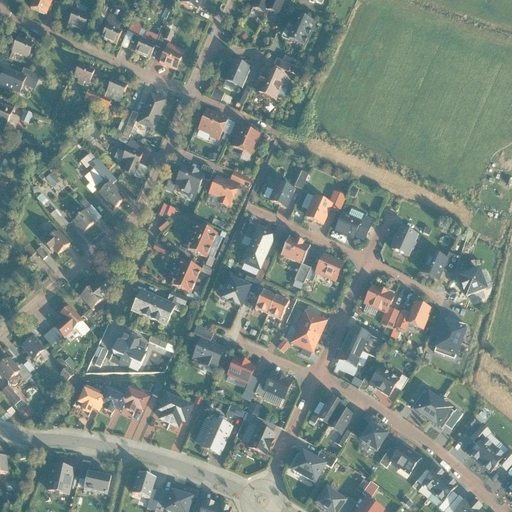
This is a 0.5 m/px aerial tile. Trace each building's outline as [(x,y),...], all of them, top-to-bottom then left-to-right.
[(46,16),(53,0),(35,0),(31,10),(46,16)] [(71,9),(74,0),(67,0),(65,6),(71,9)] [(198,12),(202,0),(183,0),(181,5),(198,12)] [(265,10),(270,0),(254,0),(251,8),(264,14),(265,10)] [(270,0),(265,10),(277,16),(284,0),(270,0)] [(83,32),(89,19),(73,12),(67,25),(83,32)] [(314,23),(293,13),(282,37),(303,46),(314,23)] [(143,26),(132,21),(127,32),(138,37),(143,26)] [(101,40),(116,46),(122,32),(116,29),(117,27),(108,24),(101,40)] [(170,43),(174,33),(168,31),(164,40),(170,43)] [(153,45),(155,46),(159,48),(165,35),(159,32),(153,45)] [(27,59),(33,45),(17,38),(11,52),(27,59)] [(134,54),(150,60),(155,46),(153,45),(149,44),(150,42),(141,38),(134,54)] [(160,63),(177,70),(184,53),(168,46),(160,63)] [(285,56),(283,61),(294,66),(296,61),(285,56)] [(290,66),(276,59),(274,65),(288,71),(290,66)] [(241,87),(248,68),(231,61),(224,79),(241,87)] [(94,72),(79,65),(73,77),(78,79),(77,83),(82,86),(84,82),(89,84),(94,72)] [(19,73),(5,67),(0,79),(14,85),(19,73)] [(275,100),(285,77),(266,69),(256,92),(275,100)] [(127,86),(112,79),(106,92),(121,98),(127,86)] [(243,103),(249,89),(244,87),(238,101),(243,103)] [(284,99),(288,90),(282,88),(279,97),(284,99)] [(221,101),(224,93),(215,90),(212,97),(221,101)] [(84,98),(96,103),(99,96),(88,91),(84,98)] [(153,131),(166,100),(149,93),(140,115),(137,123),(136,124),(153,131)] [(111,101),(99,96),(96,103),(108,108),(111,101)] [(0,106),(0,124),(6,127),(13,110),(4,106),(3,108),(0,106)] [(221,117),(207,111),(198,131),(210,136),(210,137),(218,140),(228,118),(222,115),(221,117)] [(137,123),(140,115),(132,112),(121,137),(128,139),(135,122),(137,123)] [(254,147),(259,135),(235,126),(230,136),(234,138),(231,146),(252,155),(256,148),(254,147)] [(133,176),(142,156),(127,149),(121,161),(126,163),(123,172),(133,176)] [(106,179),(111,184),(115,180),(103,166),(102,167),(98,163),(92,168),(104,181),(106,179)] [(176,185),(197,194),(204,179),(205,176),(199,173),(184,166),(176,185)] [(202,167),(199,173),(205,176),(204,179),(209,181),(213,171),(202,167)] [(301,172),(294,186),(302,190),(309,175),(301,172)] [(216,202),(229,208),(239,185),(227,180),(226,181),(218,178),(209,197),(217,200),(216,202)] [(104,181),(95,189),(113,211),(125,201),(111,184),(106,179),(104,181)] [(278,184),(270,203),(286,210),(294,191),(278,184)] [(331,206),(329,210),(337,214),(344,197),(336,194),(331,206)] [(315,199),(306,219),(322,226),(329,210),(331,206),(329,205),(315,199)] [(84,212),(78,205),(66,214),(83,234),(95,224),(84,212)] [(157,214),(174,217),(176,208),(159,205),(157,214)] [(90,206),(84,212),(95,224),(101,219),(90,206)] [(67,224),(56,211),(51,215),(63,228),(67,224)] [(343,215),(335,232),(354,240),(364,216),(351,211),(348,218),(343,215)] [(161,232),(170,226),(165,220),(157,227),(161,232)] [(250,225),(244,238),(252,241),(258,228),(250,225)] [(192,237),(212,246),(216,235),(196,227),(192,237)] [(252,241),(250,248),(267,255),(275,236),(258,228),(252,241)] [(394,244),(391,251),(408,258),(417,237),(401,230),(398,237),(396,236),(393,243),(394,244)] [(59,256),(70,246),(57,232),(44,243),(49,249),(50,248),(59,256)] [(212,246),(192,237),(187,249),(207,257),(212,246)] [(0,249),(10,253),(13,245),(0,239),(0,249)] [(281,256),(281,257),(282,258),(301,266),(302,267),(302,266),(310,249),(310,248),(303,245),(304,245),(304,244),(303,244),(297,241),(296,241),(296,242),(290,239),(289,239),(289,240),(281,257),(281,256)] [(168,250),(157,246),(155,251),(166,255),(168,250)] [(250,248),(243,264),(260,271),(264,261),(267,255),(250,248)] [(47,258),(39,249),(36,252),(43,261),(47,258)] [(430,254),(421,274),(438,281),(442,272),(447,261),(446,261),(430,254)] [(317,274),(316,274),(317,274),(335,282),(342,266),(324,257),(320,266),(317,274)] [(176,274),(196,282),(201,271),(181,262),(176,274)] [(301,266),(294,282),(295,282),(295,281),(303,285),(303,286),(304,286),(306,280),(309,273),(311,270),(302,266),(302,267),(301,266)] [(460,278),(459,279),(460,280),(462,284),(461,285),(462,286),(463,285),(465,291),(464,291),(464,292),(466,296),(466,297),(466,298),(468,297),(484,291),(486,290),(485,289),(485,290),(478,273),(479,273),(478,271),(477,272),(460,278)] [(196,282),(176,274),(171,286),(191,294),(196,282)] [(79,297),(91,311),(112,293),(101,279),(79,297)] [(225,294),(222,301),(229,303),(228,304),(229,304),(234,306),(235,306),(241,309),(244,303),(245,302),(244,302),(247,296),(247,295),(248,293),(250,289),(243,286),(238,284),(238,283),(237,283),(231,280),(228,287),(227,288),(228,288),(225,293),(225,294)] [(372,288),(365,305),(387,315),(389,310),(394,298),(386,295),(387,294),(380,291),(380,292),(372,288)] [(148,320),(158,298),(141,291),(131,313),(148,320)] [(264,292),(257,308),(272,314),(279,298),(264,292)] [(188,300),(171,293),(168,300),(185,307),(188,300)] [(158,298),(148,320),(165,328),(174,306),(158,298)] [(294,304),(279,298),(272,314),(287,320),(294,304)] [(409,315),(405,323),(408,325),(422,331),(427,321),(425,320),(430,310),(416,304),(411,316),(409,315)] [(82,322),(69,308),(58,316),(64,321),(54,329),(62,338),(82,322)] [(387,315),(384,320),(395,325),(399,314),(389,310),(387,315)] [(305,313),(298,329),(320,339),(326,323),(319,319),(310,315),(306,314),(305,313)] [(402,313),(395,328),(405,332),(408,325),(405,323),(409,315),(402,313)] [(447,320),(440,337),(461,345),(467,327),(447,320)] [(217,335),(201,328),(197,336),(214,343),(217,335)] [(298,329),(291,345),(303,350),(312,354),(313,354),(320,339),(298,329)] [(353,330),(346,346),(362,353),(369,337),(367,336),(353,330)] [(367,336),(377,338),(379,332),(369,330),(367,336)] [(50,331),(42,338),(50,347),(58,340),(50,331)] [(120,335),(111,356),(119,359),(118,362),(129,367),(130,364),(138,367),(147,346),(120,335)] [(152,337),(149,343),(174,352),(176,347),(152,337)] [(440,337),(434,354),(454,362),(461,345),(440,337)] [(45,351),(33,338),(21,348),(33,362),(45,351)] [(277,349),(283,354),(290,347),(284,341),(277,349)] [(202,342),(194,360),(219,370),(227,352),(202,342)] [(346,346),(339,361),(339,362),(355,369),(356,366),(362,353),(346,346)] [(100,368),(107,352),(102,349),(94,366),(100,368)] [(19,374),(7,359),(0,365),(0,377),(6,384),(19,374)] [(236,360),(229,377),(250,386),(258,370),(236,360)] [(33,370),(26,361),(21,366),(29,374),(33,370)] [(75,375),(70,368),(60,374),(65,382),(75,375)] [(380,370),(370,385),(389,397),(394,389),(399,382),(380,370)] [(273,375),(265,392),(288,402),(296,385),(273,375)] [(156,385),(152,395),(157,397),(161,386),(156,385)] [(20,401),(8,387),(1,392),(13,406),(20,401)] [(113,387),(107,399),(111,401),(106,411),(120,416),(121,413),(129,416),(131,412),(132,408),(131,398),(132,395),(113,387)] [(91,389),(83,405),(88,408),(86,412),(98,417),(100,412),(105,414),(106,411),(111,401),(107,399),(103,397),(102,392),(91,389)] [(156,400),(134,390),(132,395),(131,398),(132,408),(131,412),(142,416),(144,412),(150,415),(156,400)] [(425,392),(412,410),(427,421),(439,403),(437,401),(425,392)] [(322,420),(333,427),(345,409),(348,404),(337,397),(322,420)] [(176,402),(170,400),(165,414),(168,415),(165,422),(173,426),(182,405),(176,402)] [(439,403),(427,421),(442,431),(445,427),(454,414),(442,405),(439,403)] [(188,407),(182,405),(173,426),(180,429),(183,422),(188,424),(194,410),(188,407)] [(26,420),(33,414),(27,406),(19,413),(26,420)] [(226,415),(242,421),(245,413),(230,406),(226,415)] [(356,416),(345,409),(333,427),(332,430),(343,437),(356,416)] [(202,447),(201,449),(204,451),(208,452),(220,457),(232,429),(225,426),(217,422),(214,421),(213,423),(202,447)] [(363,436),(360,442),(377,453),(388,436),(371,425),(370,426),(364,436),(363,435),(363,436)] [(253,440),(249,449),(265,456),(267,451),(269,451),(273,442),(272,441),(274,436),(273,435),(260,429),(258,428),(258,429),(253,440)] [(477,447),(469,456),(480,466),(494,449),(484,441),(484,440),(477,447)] [(396,454),(391,462),(391,463),(397,467),(398,471),(406,469),(411,473),(409,475),(410,475),(420,460),(401,447),(396,454)] [(494,449),(480,466),(490,475),(498,466),(504,459),(504,458),(494,450),(494,449)] [(321,452),(316,461),(325,466),(331,457),(321,452)] [(508,473),(511,466),(511,453),(510,453),(501,469),(508,473)] [(303,454),(292,472),(315,485),(325,466),(316,461),(303,454)] [(91,479),(94,464),(87,463),(84,478),(91,479)] [(48,490),(70,495),(76,469),(54,464),(48,490)] [(367,466),(362,474),(370,479),(375,471),(367,466)] [(436,469),(422,486),(432,495),(433,495),(447,478),(436,469)] [(138,473),(131,494),(151,500),(152,494),(157,478),(138,473)] [(117,479),(94,474),(89,490),(113,496),(117,479)] [(447,478),(433,495),(443,504),(457,487),(447,478)] [(6,483),(6,492),(17,491),(16,482),(6,483)] [(371,499),(379,488),(371,482),(363,494),(371,499)] [(315,508),(320,511),(342,511),(348,504),(328,490),(315,508)] [(3,495),(4,502),(14,501),(12,493),(3,495)] [(166,511),(165,511),(188,511),(192,499),(186,497),(178,495),(172,493),(171,494),(168,505),(166,511)] [(152,494),(151,500),(149,506),(156,508),(159,496),(152,494)] [(383,511),(368,501),(360,511),(383,511)] [(457,511),(479,511),(478,511),(480,509),(474,503),(472,505),(467,501),(465,503),(457,511)] [(204,503),(201,511),(216,511),(218,507),(204,503)]
